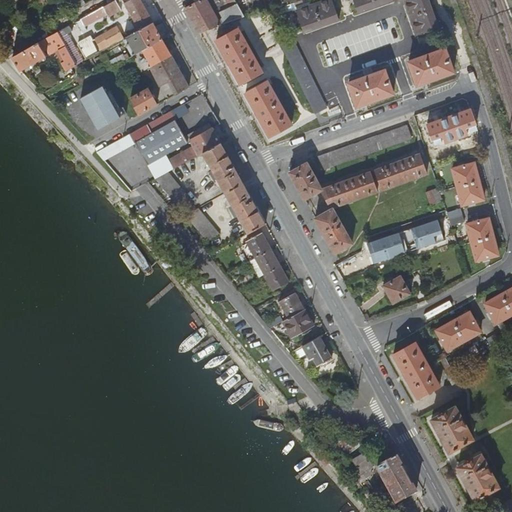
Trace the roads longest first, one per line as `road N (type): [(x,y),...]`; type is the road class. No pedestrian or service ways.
road 1 (unclassified): [(511,235),(469,90),(255,162)]
road 2 (residential): [(391,409),(379,417),(319,402),(144,190)]
road 3 (secondary): [(356,343),(255,162)]
road 4 (unclassified): [(356,343),(511,262)]
road 5 (unclassified): [(96,145),(210,83)]
